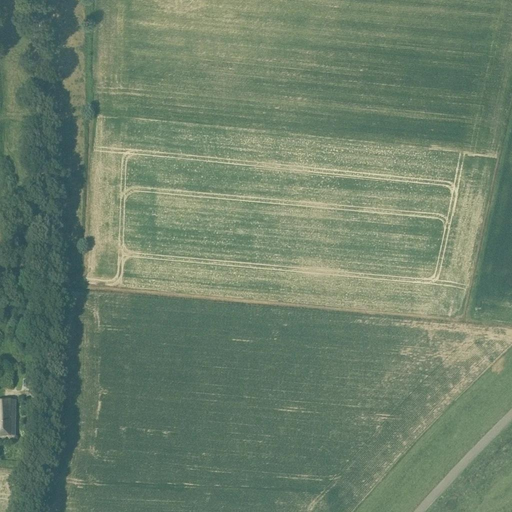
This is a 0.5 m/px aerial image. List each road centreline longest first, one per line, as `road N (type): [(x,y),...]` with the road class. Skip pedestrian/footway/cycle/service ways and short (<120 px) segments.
road 1 (unclassified): [(31,511),(51,413),(36,0)]
road 2 (unclassified): [(419,511),(511,414)]
